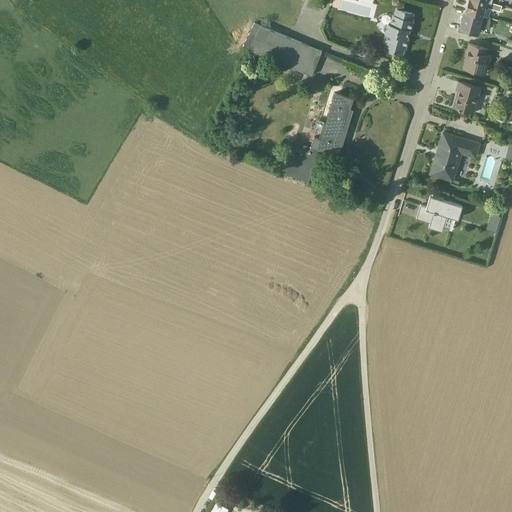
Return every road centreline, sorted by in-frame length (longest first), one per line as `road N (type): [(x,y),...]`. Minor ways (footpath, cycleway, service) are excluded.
road 1 (unclassified): [(357,280),(196,511)]
road 2 (residential): [(447,0),(378,231)]
road 3 (unclassified): [(357,280),(377,511)]
